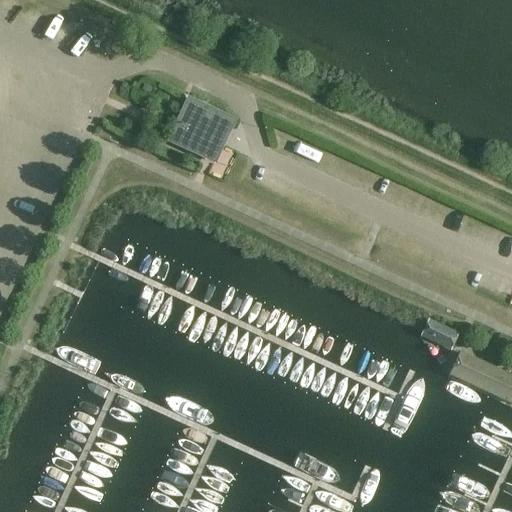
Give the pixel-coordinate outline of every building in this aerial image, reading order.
[(141,91),(149,95),(151,89),(144,86),(141,91)] [(187,98),(166,143),(204,161),(225,115),(187,98)] [(224,171),(229,155),(214,149),(208,165),(224,171)] [(451,352),(457,340),(458,337),(429,324),(428,326),(422,338),(451,352)] [(511,373),(460,350),(448,376),(511,405),(511,373)]
